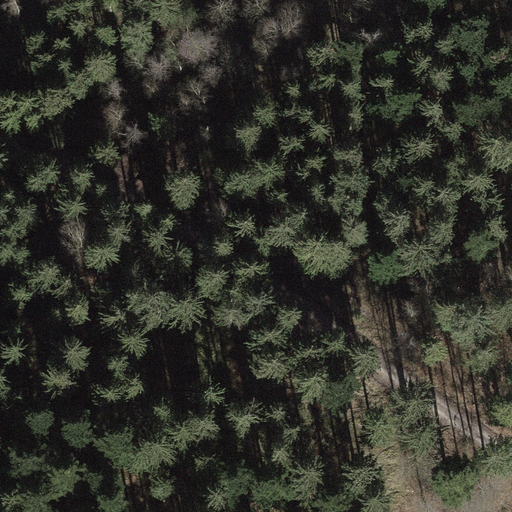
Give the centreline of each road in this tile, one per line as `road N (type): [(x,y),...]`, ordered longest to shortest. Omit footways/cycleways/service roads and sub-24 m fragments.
road 1 (unknown): [(0,95),(182,189),(511,419)]
road 2 (track): [(511,460),(217,250),(0,141)]
